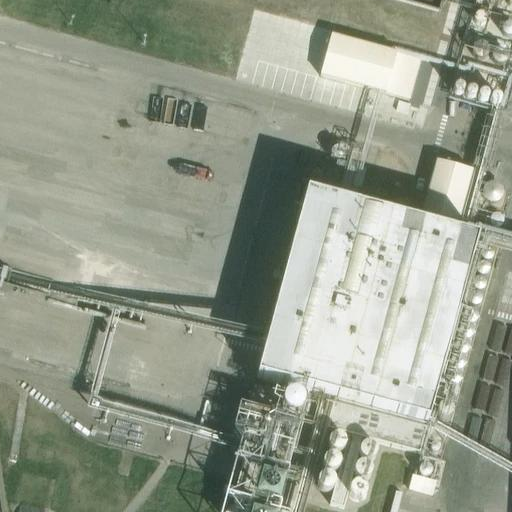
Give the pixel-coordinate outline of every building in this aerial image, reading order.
[(264,15),(254,54),(407,95),(418,56),(264,15)] [(427,160),(411,220),(446,229),(451,212),(464,216),(475,173),(427,160)] [(426,425),(475,241),(304,195),(255,379),(333,400),(325,429),(348,436),(330,505),(344,509),(362,439),(417,454),(426,425)] [(408,484),(403,502),(426,508),(431,490),(408,484)] [(41,511),(42,510),(12,503),(10,511),(41,511)]
